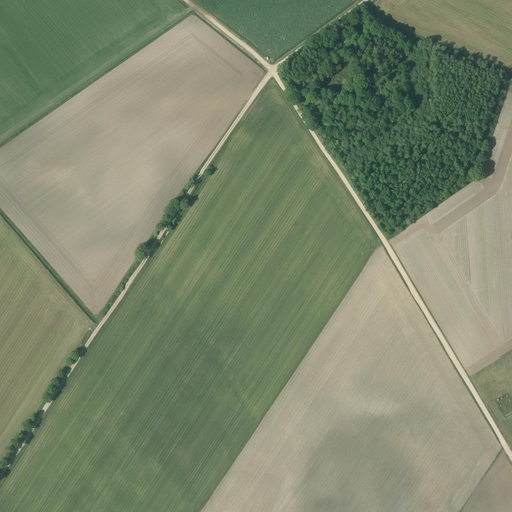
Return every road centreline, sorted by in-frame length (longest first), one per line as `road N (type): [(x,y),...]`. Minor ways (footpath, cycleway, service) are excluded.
road 1 (track): [(0,475),(271,69)]
road 2 (track): [(511,457),(271,69)]
